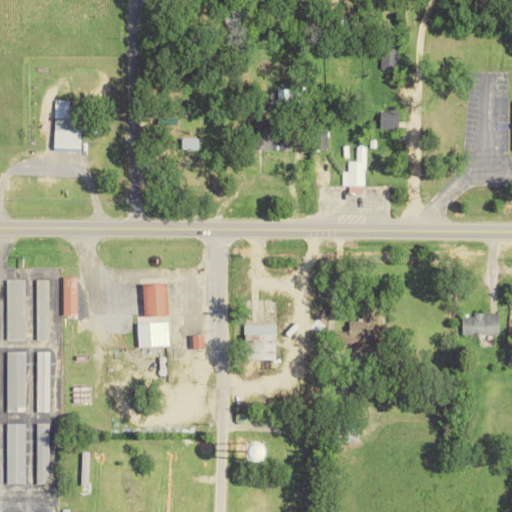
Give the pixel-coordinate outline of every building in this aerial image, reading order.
[(381,68),(397,69),(397,48),(382,48),(381,68)] [(70,100),(56,99),(54,147),(80,148),(82,107),(70,107),(70,100)] [(399,111),(381,111),(381,128),(400,128),(399,111)] [(272,150),(273,120),(256,120),(255,149),(272,150)] [(328,149),(329,129),(318,129),(317,149),(328,149)] [(290,135),(281,135),(280,149),(290,150),(290,135)] [(183,148),(199,149),(199,138),(183,138),(183,148)] [(365,146),(357,146),(357,161),(348,161),(348,172),(342,172),(342,186),(349,186),(349,191),(365,191),(365,146)] [(77,315),(78,276),(64,276),(64,315),(77,315)] [(24,340),(26,279),(7,279),(5,339),(24,340)] [(50,279),(37,279),(36,339),(49,339),(50,279)] [(146,316),(170,315),(168,282),(145,283),(146,316)] [(463,317),(464,334),(500,334),(500,313),(474,313),(474,316),(463,317)] [(246,325),(246,359),(262,359),(262,370),(278,370),(277,324),(246,325)] [(195,349),(206,349),(205,334),(194,335),(195,349)] [(26,352),(7,351),(6,410),(25,410),(26,352)] [(36,412),(49,412),(50,351),(37,351),(36,412)] [(26,483),(26,423),(7,423),(7,483),(26,483)] [(37,484),(50,483),(49,423),(36,423),(37,484)] [(265,458),(281,459),(281,444),(266,443),(265,458)]
